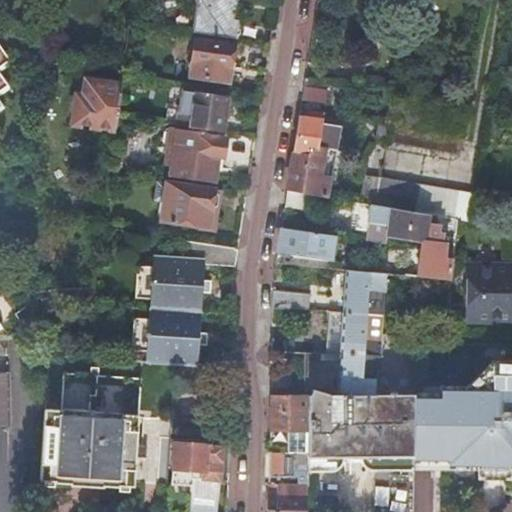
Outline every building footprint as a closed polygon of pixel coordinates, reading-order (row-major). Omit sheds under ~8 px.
[(197,0),(193,32),(235,37),(238,19),(233,18),(235,0),(197,0)] [(194,40),(188,75),(228,81),(234,45),(194,40)] [(0,327),(4,324),(0,319),(0,128),(1,128),(0,126),(0,108),(5,105),(0,97),(0,94),(11,86),(0,69),(0,68),(11,60),(0,44),(0,327)] [(116,116),(121,86),(85,81),(83,97),(78,97),(75,123),(114,128),(116,116)] [(303,97),(325,100),(328,87),(305,84),(303,97)] [(188,126),(221,131),(226,97),(206,94),(206,93),(182,89),(179,112),(190,114),(188,126)] [(300,116),(294,151),(311,154),(312,147),(317,148),(322,122),(323,112),(313,110),(312,118),(300,116)] [(392,119),(392,123),(388,146),(458,157),(462,130),(392,119)] [(294,151),(288,189),(319,195),(327,196),(330,177),(332,177),(336,156),(333,155),(338,125),(322,122),(317,148),(312,147),(311,154),(294,151)] [(169,176),(213,182),(220,136),(176,130),(174,148),(167,147),(165,161),(171,162),(169,176)] [(365,175),(360,202),(378,204),(378,202),(382,178),(365,175)] [(382,178),(378,202),(469,218),(474,193),(382,178)] [(163,201),(161,217),(207,224),(213,189),(172,183),(169,202),(163,201)] [(288,189),(285,206),(316,211),(319,195),(288,189)] [(358,228),(422,239),(425,222),(432,223),(433,214),(378,204),(360,202),(355,201),(354,208),(361,209),(358,228)] [(422,239),(422,245),(417,275),(450,279),(454,243),(442,241),(443,234),(455,236),(457,218),(433,214),(432,223),(425,222),(422,239)] [(282,227),(278,251),(330,259),(333,235),(282,227)] [(237,246),(178,237),(177,254),(149,252),(149,263),(147,295),(143,359),(197,363),(199,343),(200,329),(202,290),(203,277),(204,261),(224,264),(234,265),(237,246)] [(476,278),(480,278),(480,282),(487,282),(511,284),(511,260),(476,261),(476,278)] [(480,282),(480,278),(476,278),(476,261),(467,261),(468,280),(480,282)] [(130,294),(147,295),(149,263),(132,262),(130,294)] [(233,272),(234,265),(224,264),(223,271),(233,272)] [(346,268),(343,310),(368,311),(370,271),(346,268)] [(370,271),(368,311),(367,316),(382,317),(384,290),(386,272),(370,271)] [(212,278),(203,277),(202,290),(211,290),(212,278)] [(511,284),(487,282),(480,282),(480,287),(468,287),(468,319),(500,318),(500,317),(500,310),(511,310),(511,284)] [(87,301),(90,286),(70,286),(70,300),(87,301)] [(273,292),(273,307),(307,308),(308,294),(273,292)] [(343,310),(340,350),(365,352),(365,346),(367,316),(368,311),(343,310)] [(367,316),(365,346),(380,347),(381,334),(382,317),(367,316)] [(209,330),(200,329),(199,343),(208,344),(209,330)] [(381,334),(380,347),(378,366),(410,368),(410,334),(381,334)] [(308,427),(308,450),(308,459),(308,467),(328,467),(331,467),(334,466),(337,464),(339,463),(341,461),(343,458),(345,456),(346,452),(353,452),(361,452),(362,457),(363,461),(366,464),(370,466),(374,466),(405,466),(405,464),(411,464),(412,393),(412,368),(410,368),(378,366),(380,347),(365,346),(365,352),(340,350),(304,350),(303,392),(308,392),(308,427)] [(223,365),(231,365),(231,352),(224,352),(223,365)] [(45,407),(41,479),(45,479),(55,480),(55,483),(72,484),(73,475),(83,476),(84,463),(95,464),(94,477),(102,477),(102,485),(121,486),(121,484),(130,485),(134,485),(136,456),(137,443),(142,378),(98,375),(99,368),(90,367),(89,374),(64,373),(61,408),(45,407)] [(0,371),(0,425),(8,426),(8,372),(0,371)] [(511,388),(511,372),(484,372),(484,387),(469,387),(469,390),(474,390),(511,388)] [(511,388),(474,390),(469,390),(469,393),(428,393),(428,422),(428,468),(480,468),(511,468),(511,467),(511,388)] [(271,393),(270,428),(308,427),(308,392),(303,392),(271,393)] [(428,393),(412,393),(411,464),(411,468),(428,468),(428,422),(428,393)] [(173,442),(170,475),(169,485),(189,487),(190,477),(218,479),(222,447),(173,442)] [(147,444),(137,443),(136,456),(146,457),(147,444)] [(308,450),(269,450),(269,474),(293,475),(293,459),(308,459),(308,450)] [(73,475),(72,484),(102,485),(102,477),(94,477),(95,464),(84,463),(83,476),(73,475)] [(511,468),(480,468),(480,477),(511,477),(511,468)] [(54,488),(55,483),(55,480),(45,479),(44,487),(54,488)] [(129,493),(130,485),(121,484),(121,486),(120,492),(129,493)] [(267,511),(307,511),(308,484),(269,484),(267,511)]
